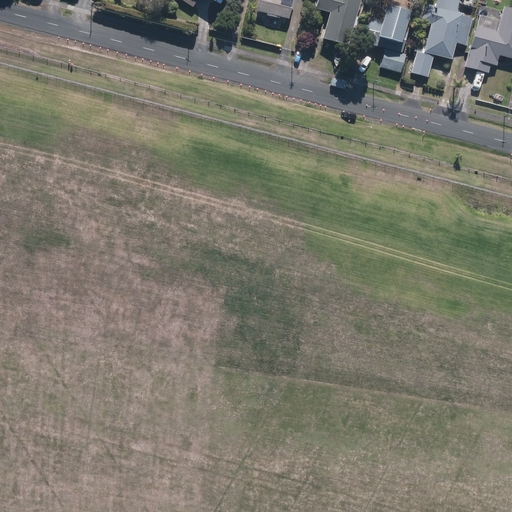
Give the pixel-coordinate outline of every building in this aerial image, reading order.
[(259,0),(257,12),(289,19),(293,0),(259,0)] [(359,0),(317,0),(315,9),(329,13),(322,38),(348,45),(359,0)] [(424,48),(414,46),(413,50),(416,51),(410,74),(427,78),(433,55),(452,59),(455,44),(467,47),(474,18),(455,13),(457,4),(472,7),(474,0),(435,0),(434,7),(422,4),(418,22),(429,24),(424,48)] [(367,19),(361,42),(386,48),(381,65),(401,70),(405,53),(401,52),(405,39),(402,38),(408,12),(385,6),(381,22),(367,19)] [(511,9),(502,7),(498,22),(478,17),(470,49),(465,67),(488,73),(490,65),(496,67),(499,56),(511,59),(511,9)]
